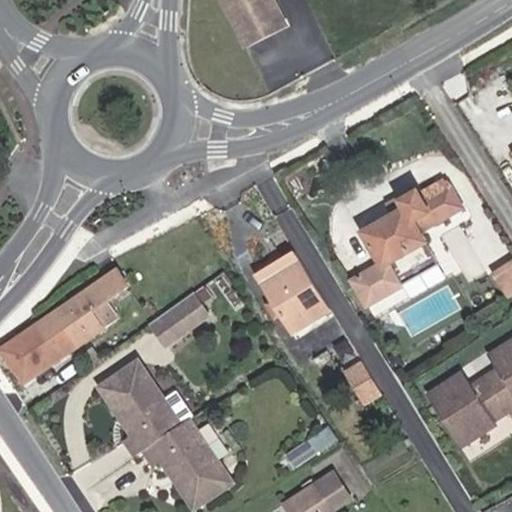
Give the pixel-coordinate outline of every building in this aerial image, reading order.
[(286,25),(273,0),(223,0),(246,45),(286,25)] [(409,212),(403,201),(419,192),(416,186),(388,203),(395,214),(398,219),(409,212)] [(367,306),(440,265),(427,243),(428,242),(422,231),(416,221),(426,215),(432,226),(463,208),(451,188),(426,202),(419,192),(403,201),(409,212),(398,219),(395,214),(363,232),(382,264),(353,281),(367,306)] [(432,226),(426,215),(416,221),(422,231),(432,226)] [(331,310),(297,254),(269,270),(267,273),(265,272),(259,276),(294,332),(331,310)] [(511,292),(511,265),(497,276),(509,295),(511,292)] [(25,382),(120,317),(109,301),(130,287),(118,270),(2,350),(25,382)] [(194,293),(152,323),(167,344),(209,315),(194,293)] [(494,421),(511,409),(511,342),(492,355),(501,368),(472,387),(463,374),(431,395),(465,445),(496,425),(494,421)] [(141,362),(103,387),(137,435),(129,441),(139,454),(147,449),(183,424),(141,362)] [(382,394),(362,362),(346,373),(365,404),(382,394)] [(196,416),(179,391),(167,399),(184,424),(192,418),(196,416)] [(192,418),(183,424),(147,449),(157,463),(164,458),(198,507),(235,481),(192,418)] [(335,469),(316,482),(326,497),(303,511),(335,511),(336,511),(354,500),(335,469)] [(287,511),(303,511),(326,497),(316,482),(282,504),(287,511)]
